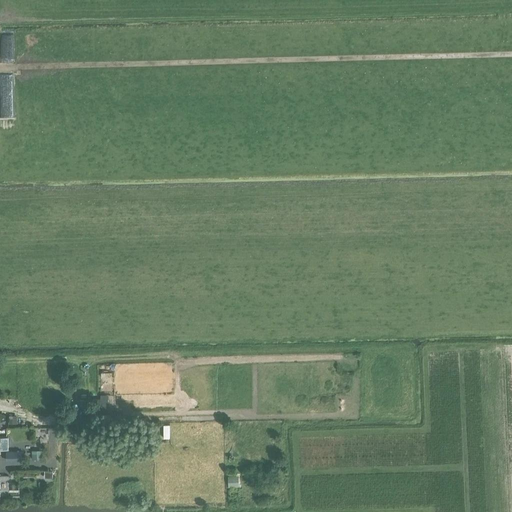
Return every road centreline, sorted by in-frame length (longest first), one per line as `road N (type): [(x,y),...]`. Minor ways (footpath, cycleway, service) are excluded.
road 1 (track): [(511,54),(0,69)]
road 2 (track): [(421,350),(422,430),(293,435),(294,511)]
